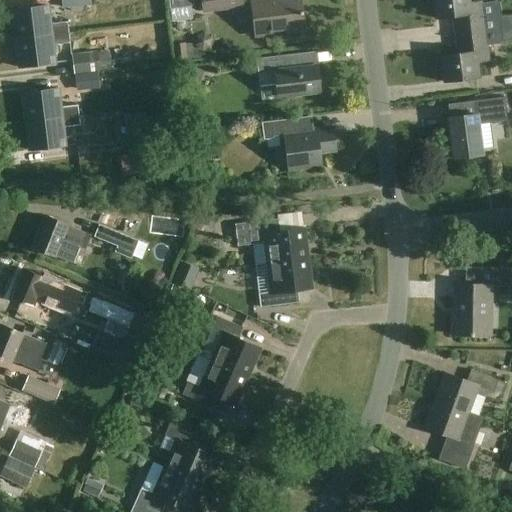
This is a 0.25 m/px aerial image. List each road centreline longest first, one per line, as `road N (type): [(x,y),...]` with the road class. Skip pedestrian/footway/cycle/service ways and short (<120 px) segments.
road 1 (residential): [(232,511),(314,330),(331,320),(396,314)]
road 2 (residential): [(396,232),(366,0)]
road 3 (residential): [(320,511),(359,443),(396,314)]
